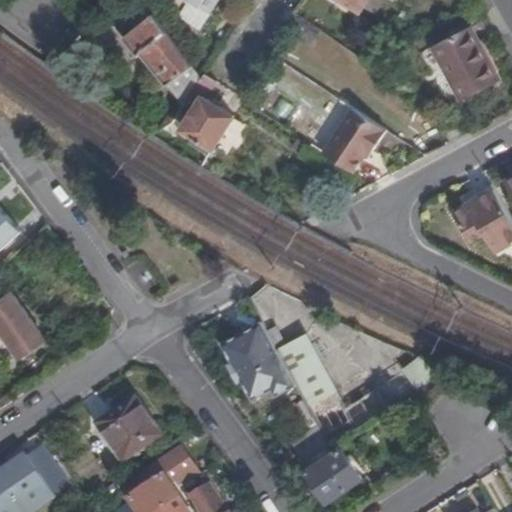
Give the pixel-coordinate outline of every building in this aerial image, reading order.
[(190,97),(203,78),(149,0),(140,0),(114,19),(143,53),(145,52),(186,104),(190,97)] [(207,0),(204,6),(212,12),(219,0),(207,0)] [(347,0),(362,10),(366,3),(377,10),(384,0),(347,0)] [(488,54),(472,25),(436,46),(465,100),(499,81),(485,55),(488,54)] [(203,78),(190,97),(200,103),(184,129),(194,135),(214,148),(236,115),(208,97),(219,81),(208,74),(206,76),(205,75),(203,78)] [(355,172),(367,155),(371,147),(375,150),(388,130),(354,108),(325,153),(355,172)] [(214,148),(194,135),(189,142),(210,156),(214,148)] [(371,147),(367,155),(371,156),(375,150),(371,147)] [(460,195),(465,204),(495,186),(492,181),(467,196),(464,192),(460,195)] [(511,239),(511,214),(495,186),(465,204),(455,210),(472,239),(485,230),(496,249),(511,239)] [(0,250),(24,229),(0,203),(0,250)] [(499,253),(511,245),(511,239),(496,249),(499,253)] [(49,340),(15,292),(0,302),(0,334),(7,329),(25,356),(49,340)] [(265,320),(249,329),(251,334),(268,325),(265,320)] [(236,361),(244,377),(255,397),(275,386),(279,393),(298,383),(280,349),(268,325),(251,334),(249,329),(225,342),(236,361)] [(298,383),(325,433),(353,419),(308,334),(280,349),(298,383)] [(244,377),(236,361),(232,363),(241,380),(244,377)] [(164,433),(138,396),(101,422),(127,459),(164,433)] [(341,445),(307,469),(329,500),(363,477),(341,445)] [(0,507),(44,477),(29,455),(15,464),(16,466),(0,476),(0,507)] [(125,487),(141,511),(179,511),(185,508),(179,497),(165,475),(158,464),(145,474),(125,487)] [(229,511),(210,483),(193,496),(202,511),(229,511)]
